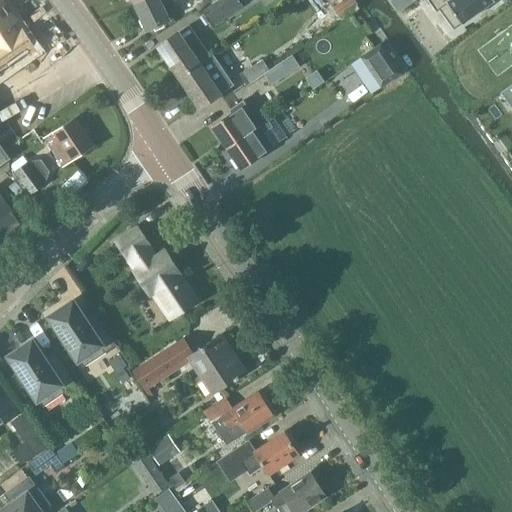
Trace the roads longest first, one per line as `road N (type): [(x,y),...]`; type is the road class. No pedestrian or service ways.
road 1 (tertiary): [(403,511),(159,142)]
road 2 (residential): [(0,300),(159,142)]
road 3 (tertiary): [(159,142),(55,0)]
